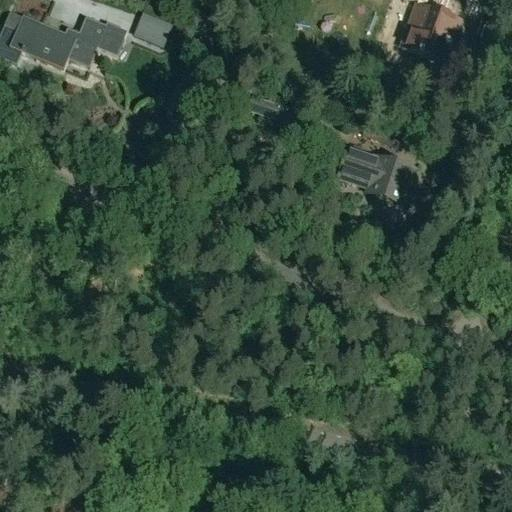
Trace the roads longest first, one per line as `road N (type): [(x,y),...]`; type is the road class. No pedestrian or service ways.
road 1 (tertiary): [(511,485),(0,372)]
road 2 (residential): [(460,346),(0,155)]
road 3 (residential): [(460,346),(511,203)]
